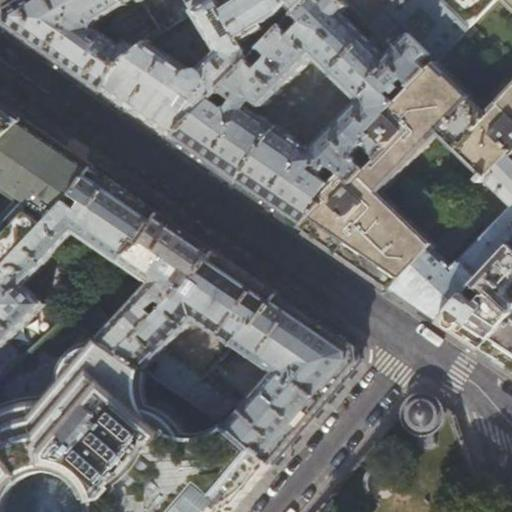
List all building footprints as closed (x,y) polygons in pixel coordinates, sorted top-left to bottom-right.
[(137,0),(22,0),(8,9),(6,25),(58,61),(106,94),(124,67),(142,50),(134,44),(129,44),(126,48),(98,29),(103,21),(137,0)] [(223,7),(218,0),(215,0),(194,13),(218,51),(202,69),(192,70),(151,42),(142,50),(124,67),(106,94),(142,118),(174,140),(255,58),(250,51),(245,42),(223,7)] [(140,0),(161,32),(194,13),(215,0),(140,0)] [(350,6),(345,1),(343,0),(312,0),(299,13),(266,47),(255,58),(174,140),(201,159),(238,185),(278,128),(249,108),(253,102),(261,107),(268,104),(316,57),(333,73),(367,39),(343,13),(350,6)] [(299,13),(312,0),(235,0),(223,7),(245,42),(269,27),(267,24),(280,16),(291,6),(299,13)] [(387,58),(367,39),(333,73),(360,101),(317,145),(316,153),(278,128),(238,185),(271,207),(304,229),(329,201),(325,196),(338,183),(336,180),(342,174),(344,172),(356,184),(388,148),(372,131),(473,30),(443,0),(392,0),(368,24),(367,25),(383,39),(401,22),(412,33),(387,58)] [(511,0),(501,0),(473,30),(372,131),(388,148),(356,184),(344,172),(342,174),(336,180),(338,183),(325,196),(329,201),(304,229),(326,244),(374,277),(396,292),(452,236),(493,188),(491,185),(511,161),(511,0)] [(443,0),(473,30),(501,0),(443,0)] [(263,43),(250,51),(255,58),(266,47),(263,43)] [(0,144),(24,121),(0,104),(0,144)] [(62,147),(24,121),(0,144),(0,184),(22,200),(0,223),(0,275),(70,202),(77,195),(95,169),(62,147)] [(511,161),(491,185),(493,188),(452,236),(396,292),(397,293),(420,308),(464,336),(485,350),(511,319),(511,301),(509,298),(508,291),(511,286),(511,161)] [(0,340),(3,343),(0,345),(0,369),(4,374),(64,319),(49,304),(28,284),(78,232),(121,261),(139,242),(141,244),(161,214),(137,197),(95,169),(77,195),(88,202),(82,210),(70,202),(0,275),(0,282),(6,289),(0,294),(0,340)] [(195,237),(161,214),(141,244),(139,242),(121,261),(152,283),(113,326),(105,314),(87,296),(68,317),(98,338),(123,354),(188,287),(196,280),(198,281),(217,252),(195,237)] [(256,278),(217,252),(198,281),(199,282),(198,282),(205,287),(200,295),(188,287),(123,354),(146,370),(156,361),(162,365),(154,376),(176,390),(185,396),(202,379),(204,377),(167,350),(188,328),(189,329),(196,319),(234,345),(256,323),(260,325),(281,295),(256,278)] [(327,327),(281,295),(260,325),(256,323),(234,345),(275,373),(243,410),(202,379),(185,396),(227,425),(272,464),(313,416),(359,362),(357,347),(327,327)] [(511,319),(485,350),(511,367),(511,319)] [(231,511),(272,464),(227,425),(185,396),(176,390),(154,376),(146,370),(123,354),(98,338),(92,345),(86,346),(81,348),(76,351),(71,355),(67,361),(64,367),(63,374),(63,380),(45,401),(34,402),(21,405),(11,408),(2,411),(0,412),(0,511),(231,511)] [(436,445),(434,430),(435,429),(437,427),(439,424),(441,419),(441,417),(441,414),(440,409),(440,407),(436,403),(435,402),(430,399),(428,398),(424,398),(420,399),(417,400),(415,401),(411,404),(409,406),(407,410),(406,415),(406,418),(407,421),(408,424),(411,428),(415,431),(419,432),(421,447),(436,445)]
